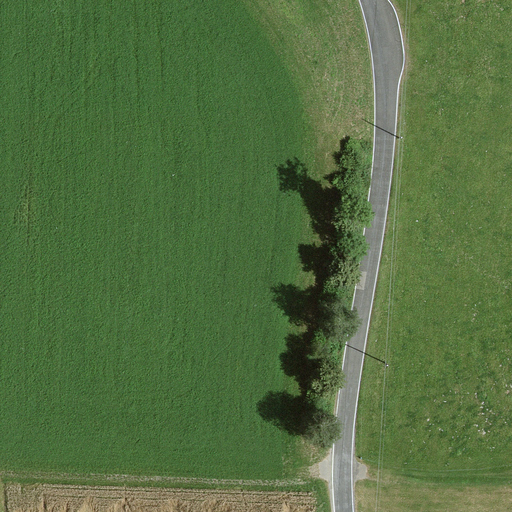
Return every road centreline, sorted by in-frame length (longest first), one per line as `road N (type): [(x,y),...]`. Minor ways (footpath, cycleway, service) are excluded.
road 1 (unclassified): [(371,0),(384,49),(386,110),(344,435),(344,511)]
road 2 (track): [(511,474),(341,472)]
